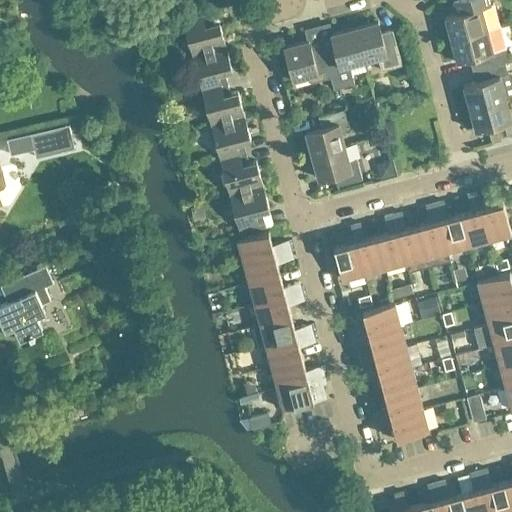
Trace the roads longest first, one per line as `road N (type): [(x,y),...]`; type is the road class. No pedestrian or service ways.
road 1 (residential): [(511,440),(369,479),(296,219)]
road 2 (residential): [(296,219),(247,27),(259,13),(296,5)]
road 3 (residential): [(463,174),(424,23),(398,0)]
road 4 (residential): [(296,219),(463,174)]
